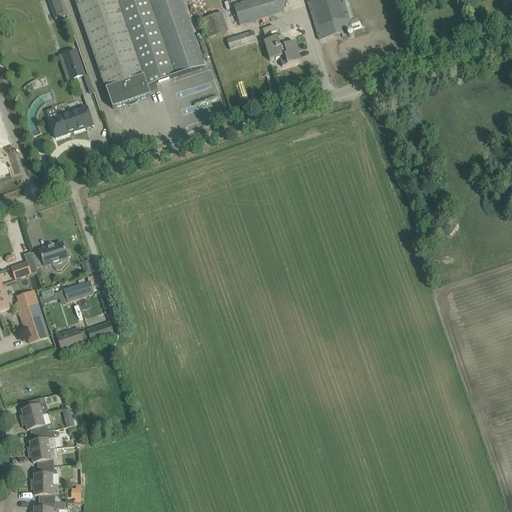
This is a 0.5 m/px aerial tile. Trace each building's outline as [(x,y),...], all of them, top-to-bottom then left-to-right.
[(73,0),(105,90),(106,90),(113,110),(151,97),(149,92),(157,89),(156,84),(204,68),(201,58),(181,0),(73,0)] [(286,12),(282,0),(250,0),(233,5),(240,27),(286,12)] [(306,0),(319,41),(342,35),(343,38),(347,37),(346,33),(361,29),(360,24),(358,24),(357,20),(354,21),(347,0),(306,0)] [(511,0),(504,0),(502,1),(507,17),(511,15),(511,0)] [(65,10),(61,11),(73,47),(78,46),(65,10)] [(222,13),(202,20),(208,39),(228,32),(222,13)] [(257,42),(253,32),(226,40),(230,51),(257,42)] [(282,68),(301,62),(295,43),(286,46),(283,37),(264,43),(270,62),(276,60),(276,61),(280,60),(279,59),(281,58),(283,67),(282,67),(282,68)] [(70,83),(86,77),(77,51),(61,56),(70,83)] [(49,121),(55,139),(93,127),(87,109),(58,118),(55,109),(47,112),(49,121)] [(0,176),(7,174),(0,152),(0,147),(8,145),(0,119),(0,176)] [(451,239),(459,228),(455,225),(447,236),(451,239)] [(55,247),(54,245),(47,247),(48,249),(39,252),(45,268),(68,261),(68,259),(70,258),(68,252),(66,252),(63,244),(55,247)] [(9,264),(18,261),(15,254),(7,257),(9,264)] [(90,261),(83,263),(87,275),(94,273),(90,261)] [(27,264),(12,270),(16,281),(31,276),(27,264)] [(0,313),(10,310),(7,301),(2,286),(0,281),(0,313)] [(91,285),(72,290),(66,292),(69,303),(94,296),(91,285)] [(33,291),(14,298),(30,344),(50,337),(33,291)] [(95,295),(101,314),(106,312),(100,293),(95,295)] [(87,331),(87,332),(85,333),(86,337),(81,338),(83,346),(114,336),(110,323),(87,331)] [(81,338),(79,330),(56,337),(61,353),(83,346),(81,338)] [(37,407),(22,411),(23,417),(21,418),(22,422),(42,417),(40,407),(42,406),(40,400),(35,401),(37,407)] [(72,409),(65,411),(68,428),(75,427),(72,409)] [(23,427),(26,426),(28,432),(32,431),(33,436),(52,432),(48,415),(42,417),(22,422),(23,427)] [(34,443),(30,443),(31,449),(28,449),(29,454),(50,451),(56,450),(54,432),(52,432),(33,436),(34,443)] [(32,459),(33,464),(38,464),(38,470),(54,468),(54,461),(52,461),(50,451),(29,454),(30,459),(32,459)] [(39,476),(34,476),(34,482),(32,482),(32,487),(59,486),(61,486),(61,475),(55,475),(54,468),(38,470),(39,476)] [(35,497),(39,497),(50,497),(50,503),(55,503),(55,496),(60,497),(59,486),(32,487),(32,491),(35,491),(35,497)] [(75,491),(72,490),(71,500),(75,500),(75,504),(80,504),(81,504),(81,487),(76,487),(75,491)] [(39,509),(35,509),(34,511),(59,511),(65,511),(65,504),(55,503),(50,503),(39,503),(39,509)]
